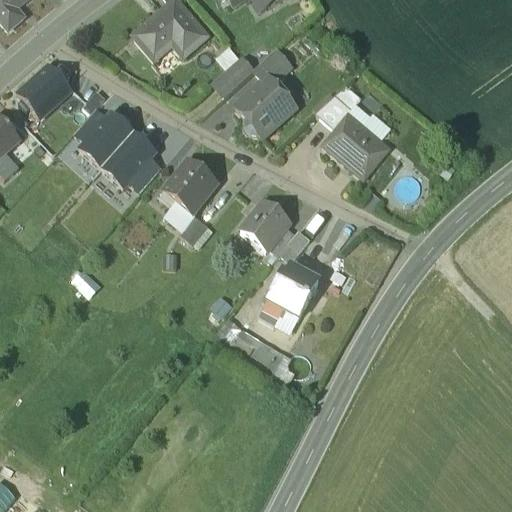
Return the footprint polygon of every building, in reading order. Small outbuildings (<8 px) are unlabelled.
[(0,0),(0,28),(6,36),(22,23),(14,15),(31,0),(0,0)] [(225,0),(232,11),(251,0),(252,0),(261,15),(284,0),(225,0)] [(174,5),(130,43),(152,68),(171,51),(182,63),(206,43),(174,5)] [(289,73),(274,56),(252,76),(262,88),(266,84),(271,90),(289,73)] [(238,65),(225,76),(232,85),(246,74),(238,65)] [(47,72),(16,100),(23,107),(18,111),(24,118),(28,114),(38,124),(69,96),(47,72)] [(262,88),(243,105),(234,113),(245,125),(244,126),(244,133),(248,139),(256,140),(257,139),(261,142),(292,114),(271,90),(266,84),(262,88)] [(86,92),(73,106),(81,113),(93,99),(86,92)] [(81,113),(90,121),(94,117),(104,105),(95,97),(93,99),(81,113)] [(350,115),(334,101),(314,119),(334,134),(346,119),(347,119),(350,115)] [(90,121),(73,140),(84,150),(105,127),(94,117),(90,121)] [(347,119),(346,119),(334,134),(320,151),(362,185),(388,153),(347,119)] [(110,121),(105,127),(84,150),(78,157),(99,176),(131,140),(110,121)] [(0,125),(0,184),(3,187),(16,175),(2,159),(18,145),(0,125)] [(131,140),(99,176),(121,195),(127,189),(148,165),(153,159),(131,140)] [(148,165),(127,189),(138,199),(160,175),(148,165)] [(215,189),(187,167),(161,199),(190,221),(215,189)] [(288,227),(263,207),(239,237),(265,257),(284,232),(288,227)] [(194,223),(179,241),(192,252),(207,233),(194,223)] [(284,232),(267,254),(277,261),(280,258),(279,258),(294,240),(284,232)] [(294,240),(279,258),(280,258),(290,266),(308,245),(297,236),(294,240)] [(70,277),(60,270),(56,275),(67,283),(70,277)] [(288,273),(283,282),(280,280),(265,309),(297,326),(317,288),(288,273)] [(80,285),(73,279),(70,285),(76,290),(80,285)] [(284,361),(253,341),(248,348),(238,342),(230,354),(271,380),(284,361)]
